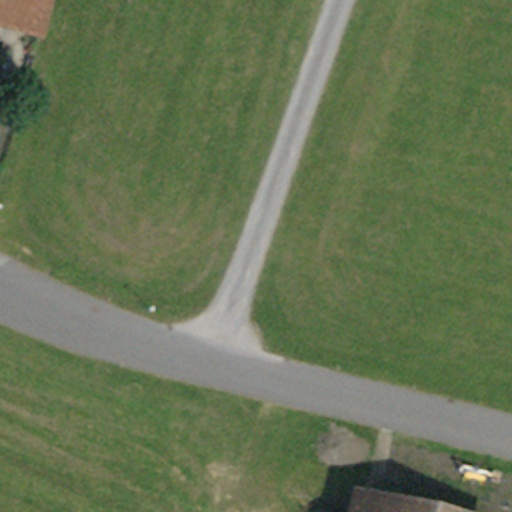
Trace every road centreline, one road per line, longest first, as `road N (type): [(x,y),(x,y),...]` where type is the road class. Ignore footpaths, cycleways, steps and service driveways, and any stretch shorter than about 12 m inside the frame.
road 1 (residential): [(0,291),(203,368),(511,442)]
road 2 (track): [(203,368),(337,0)]
